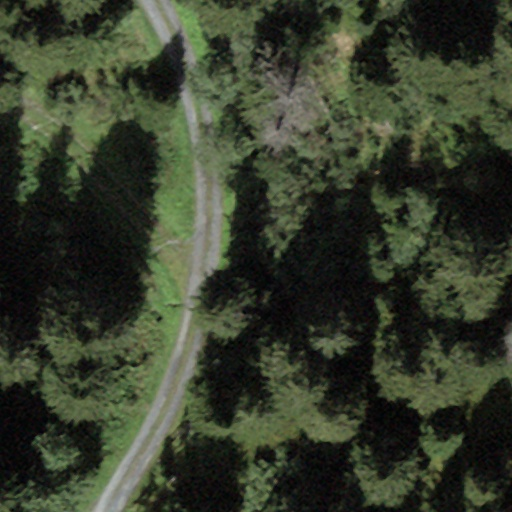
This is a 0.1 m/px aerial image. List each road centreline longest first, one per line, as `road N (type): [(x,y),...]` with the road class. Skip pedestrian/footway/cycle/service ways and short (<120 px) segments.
road 1 (track): [(145,0),(240,179),(257,281),(242,344),(111,488),(99,511)]
road 2 (track): [(242,344),(126,194),(19,104),(0,97)]
